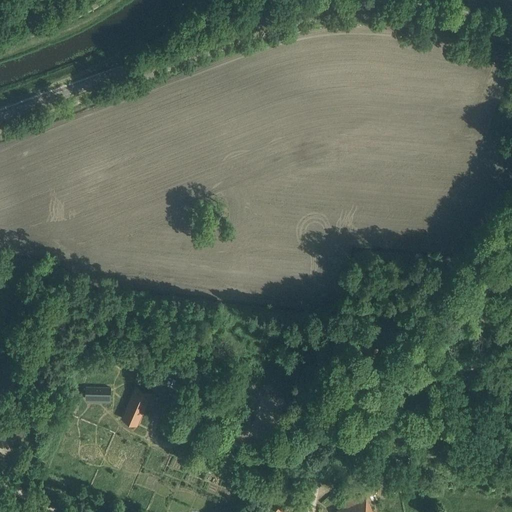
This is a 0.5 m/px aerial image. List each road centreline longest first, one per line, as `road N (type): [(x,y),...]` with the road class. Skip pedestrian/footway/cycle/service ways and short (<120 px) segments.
road 1 (tertiary): [(0,118),(288,15),(370,6),(511,30)]
road 2 (track): [(285,465),(318,458),(511,210)]
road 3 (track): [(92,84),(194,0)]
